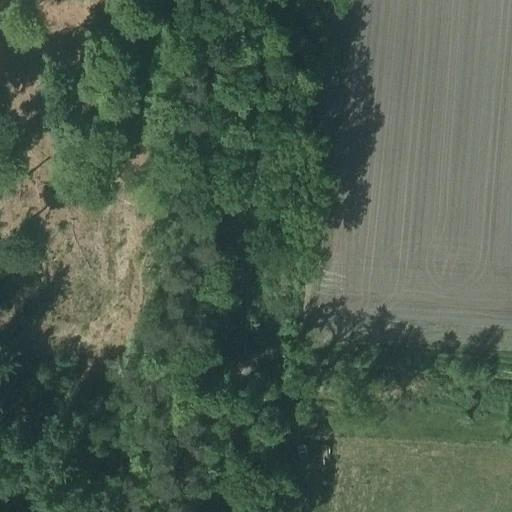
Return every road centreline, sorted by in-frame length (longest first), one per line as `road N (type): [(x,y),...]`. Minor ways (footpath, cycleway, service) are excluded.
road 1 (track): [(232,511),(281,0)]
road 2 (track): [(249,350),(511,359)]
